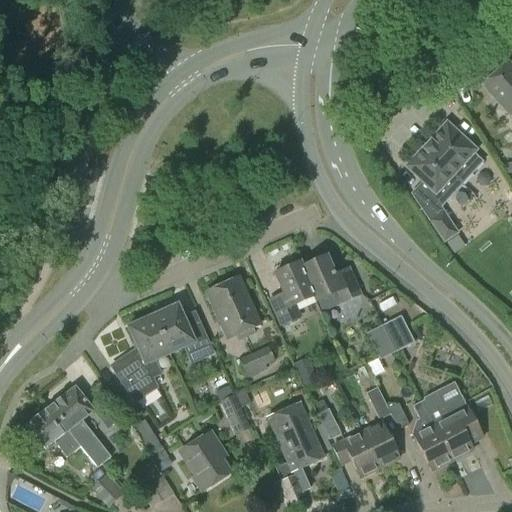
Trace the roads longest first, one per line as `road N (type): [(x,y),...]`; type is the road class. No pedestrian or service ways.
road 1 (primary): [(511,367),(473,319),(384,241),(331,172),(318,112),(322,48)]
road 2 (tertiary): [(77,288),(109,232),(141,131),(180,86)]
road 3 (residential): [(311,214),(122,292),(106,311)]
road 4 (residential): [(377,134),(494,0)]
road 5 (tertiary): [(180,86),(242,54),(322,48)]
